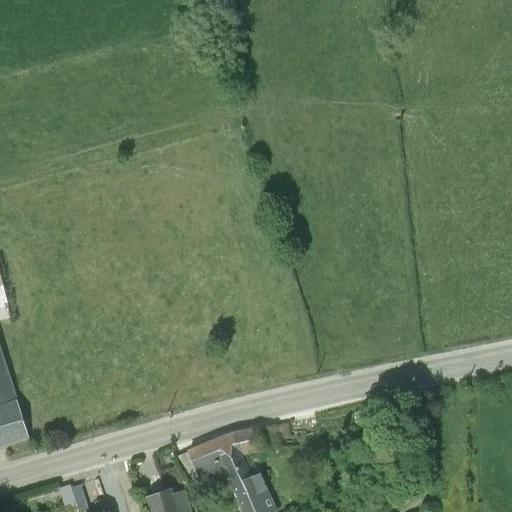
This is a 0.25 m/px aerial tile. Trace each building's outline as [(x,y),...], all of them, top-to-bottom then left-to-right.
[(0,306),(7,304),(8,304),(0,271),(0,306)] [(0,402),(16,398),(19,397),(12,377),(0,342),(0,319),(10,317),(7,304),(0,306),(0,402)] [(0,447),(30,438),(16,398),(0,402),(0,447)] [(230,432),(189,450),(204,479),(224,471),(241,511),(273,511),(278,510),(262,471),(252,473),(243,451),(267,447),(266,428),(230,432)] [(174,492),(172,487),(145,495),(150,511),(191,511),(184,489),(174,492)]
